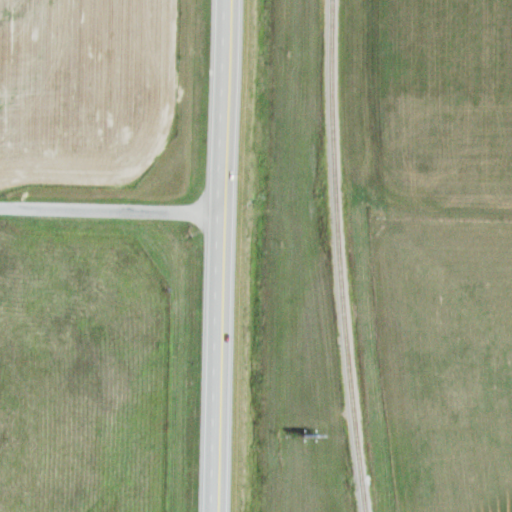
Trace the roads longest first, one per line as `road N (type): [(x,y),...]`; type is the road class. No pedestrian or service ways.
road 1 (primary): [(213,511),(224,0)]
road 2 (residential): [(220,218),(0,209)]
